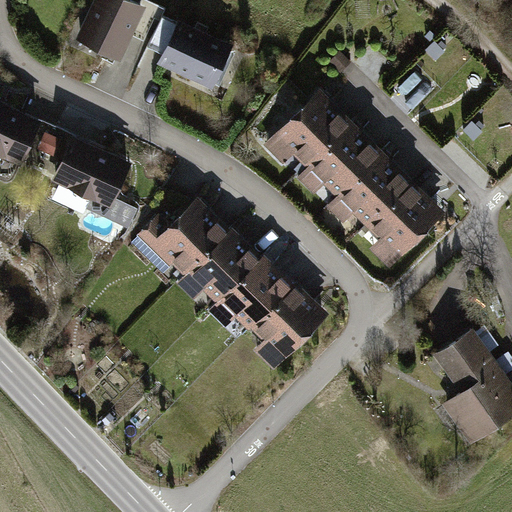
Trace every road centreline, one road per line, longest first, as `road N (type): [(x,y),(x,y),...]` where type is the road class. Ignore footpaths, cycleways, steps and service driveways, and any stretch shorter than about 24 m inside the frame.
road 1 (residential): [(0,42),(28,68),(225,163),(380,310)]
road 2 (residential): [(197,511),(380,310)]
road 3 (tertiary): [(0,358),(147,511)]
road 4 (residential): [(380,310),(511,189)]
road 5 (unknown): [(489,210),(485,193),(374,82)]
